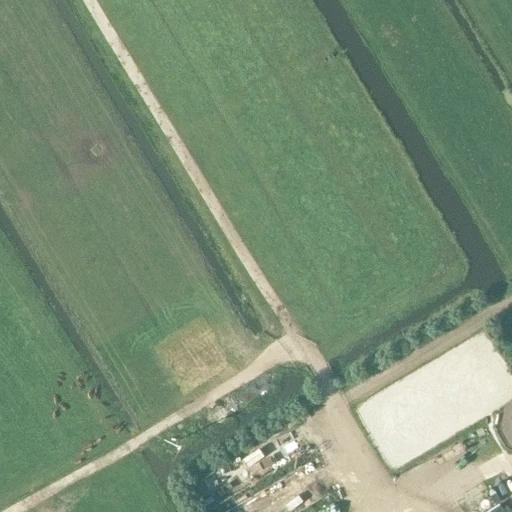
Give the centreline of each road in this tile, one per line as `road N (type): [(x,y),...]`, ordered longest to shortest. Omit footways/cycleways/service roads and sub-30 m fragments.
road 1 (track): [(92,0),(301,345),(6,511)]
road 2 (track): [(511,301),(332,406)]
road 3 (track): [(511,466),(500,457),(393,511)]
